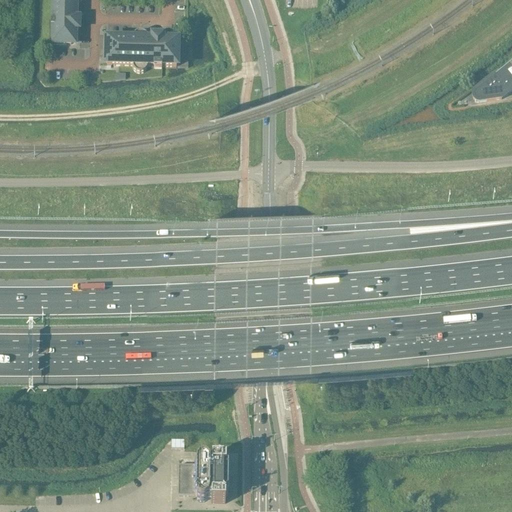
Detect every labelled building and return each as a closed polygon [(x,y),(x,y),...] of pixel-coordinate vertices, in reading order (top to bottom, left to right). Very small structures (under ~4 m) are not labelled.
[(53,0),(53,21),(51,21),(51,28),(53,28),(52,42),(51,42),(51,46),(66,46),(66,45),(71,45),(71,44),(75,44),(75,29),(78,29),(78,28),(78,27),(79,27),(79,22),(78,22),(78,21),(78,20),(75,19),(76,4),(77,4),(78,3),(79,3),(80,2),(81,2),(82,1),(82,0),(53,0)] [(138,74),(139,75),(140,75),(141,74),(142,74),(144,73),(145,73),(146,71),(146,70),(147,69),(147,68),(147,67),(154,67),(154,69),(161,70),(161,68),(176,68),(176,66),(178,66),(178,61),(177,61),(177,48),(178,48),(178,43),(176,43),(176,42),(162,41),(162,39),(161,39),(161,38),(160,38),(155,38),(153,38),(153,39),(152,39),(152,41),(148,41),(147,40),(147,39),(147,38),(147,37),(146,36),(145,36),(144,35),(143,34),(142,34),(141,33),(140,33),(138,33),(137,34),(136,34),(135,35),(134,36),(133,37),(133,38),(133,39),(132,41),(107,40),(107,42),(105,42),(105,47),(106,47),(105,60),(105,64),(107,65),(106,66),(132,67),(132,68),(132,69),(132,70),(133,72),(134,72),(135,73),(136,74),(137,74),(138,74)] [(493,79),(507,96),(511,91),(511,69),(509,66),(493,79)] [(479,104),(501,100),(507,96),(493,79),(475,93),(474,94),(474,95),(473,95),(472,98),(473,100),(475,103),(477,104),(479,104)] [(225,467),(225,460),(211,460),(211,464),(208,464),(208,463),(207,463),(206,462),(205,462),(204,461),(203,461),(202,461),(201,461),(200,461),(199,462),(198,462),(198,463),(197,464),(196,465),(196,466),(196,467),(178,467),(178,497),(195,497),(195,498),(196,499),(196,500),(197,501),(198,502),(199,502),(199,503),(200,503),(202,503),(203,503),(205,503),(205,502),(206,502),(207,501),(208,500),(211,500),(211,504),(225,504),(225,498),(227,498),(227,467),(225,467)]
